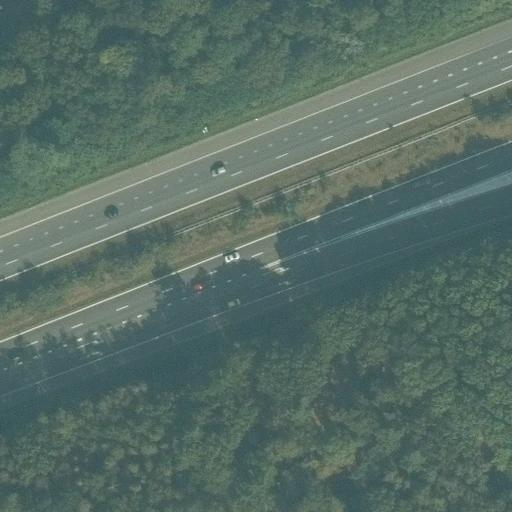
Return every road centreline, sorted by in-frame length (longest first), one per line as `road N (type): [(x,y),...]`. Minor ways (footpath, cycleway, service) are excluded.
road 1 (motorway): [(511,66),(0,268)]
road 2 (motorway): [(250,258),(511,156)]
road 3 (motorway): [(0,357),(250,258)]
road 4 (motorway): [(250,258),(511,199)]
